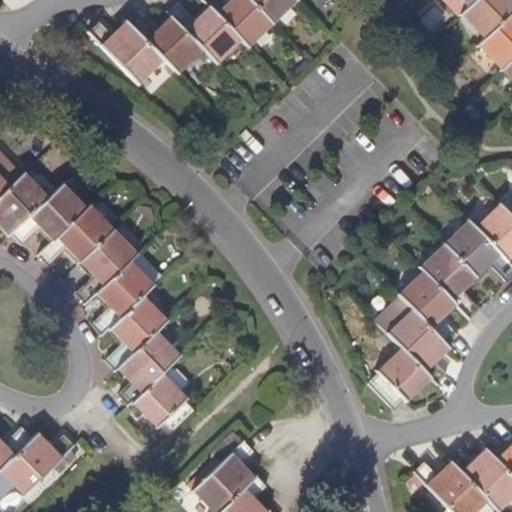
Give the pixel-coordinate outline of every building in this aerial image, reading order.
[(221,0),(202,0),(209,7),(238,37),(245,45),(269,23),(247,0),(231,0),(226,5),(221,0)] [(247,0),(269,23),(292,0),(247,0)] [(468,6),(461,0),(442,0),(458,16),(461,13),(468,6)] [(474,0),(468,6),(461,13),(485,38),(511,10),(511,2),(509,0),(474,0)] [(177,3),(167,13),(171,17),(200,48),(213,62),(238,37),(209,7),(194,22),(177,3)] [(511,10),(485,38),(478,44),(502,69),(511,58),(511,10)] [(156,32),(137,13),(136,13),(125,23),(127,25),(161,60),(174,73),(200,48),(171,17),(156,32)] [(103,49),(114,38),(98,22),(87,32),(103,49)] [(114,38),(103,49),(136,84),(161,60),(127,25),(114,38)] [(511,58),(502,69),(511,79),(511,58)] [(0,223),(10,234),(46,198),(23,174),(8,188),(0,195),(0,223)] [(40,227),(53,240),(85,210),(61,185),(46,198),(10,234),(21,245),(40,227)] [(511,221),(509,218),(497,206),(472,230),(502,262),(511,252),(511,221)] [(66,248),(79,261),(111,230),(88,207),(85,210),(53,240),(38,254),(48,264),(66,248)] [(505,283),(511,277),(511,272),(502,262),(472,230),(465,224),(443,246),(473,277),(486,264),(505,283)] [(93,275),(102,285),(128,261),(134,254),(111,230),(79,261),(93,275)] [(460,290),(473,277),(443,246),(419,269),(422,272),(452,304),(467,320),(478,310),(460,290)] [(161,275),(138,251),(134,254),(128,261),(151,284),(161,275)] [(151,284),(128,261),(102,285),(95,292),(109,306),(90,324),(99,334),(108,326),(140,295),(151,284)] [(422,272),(397,297),(412,312),(446,347),(456,337),(438,317),(452,304),(422,272)] [(102,285),(93,275),(75,293),(84,302),(95,292),(102,285)] [(103,361),(112,370),(117,366),(154,331),(164,320),(140,295),(108,326),(123,342),(103,361)] [(412,312),(388,336),(401,349),(422,371),(432,361),(446,347),(412,312)] [(117,395),(128,406),(132,401),(159,375),(178,356),(154,331),(117,366),(131,382),(117,395)] [(401,349),(368,381),(370,385),(394,411),(428,377),(422,371),(401,349)] [(432,361),(422,371),(428,377),(435,385),(445,375),(432,361)] [(193,411),(159,375),(132,401),(166,437),(193,411)] [(2,446),(0,443),(0,467),(30,439),(20,429),(2,446)] [(252,451),(233,432),(212,452),(221,461),(192,489),(213,511),(220,511),(253,480),(239,464),(252,451)] [(51,448),(36,433),(30,439),(0,467),(0,495),(13,483),(24,494),(76,446),(65,435),(51,448)] [(511,445),(506,452),(493,439),(491,440),(483,448),(486,451),(511,477),(511,445)] [(457,449),(447,458),(452,463),(485,499),(496,511),(511,495),(511,477),(486,451),(472,464),(457,449)] [(448,511),(471,511),(485,499),(452,463),(437,477),(422,463),(411,473),(448,511)] [(265,486),(256,477),(253,480),(220,511),(263,511),(252,499),(265,486)]
